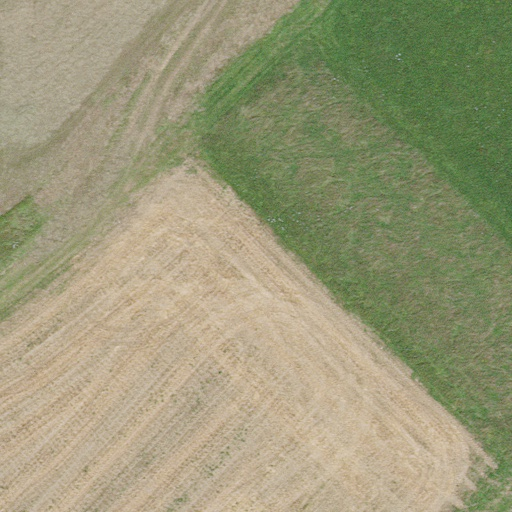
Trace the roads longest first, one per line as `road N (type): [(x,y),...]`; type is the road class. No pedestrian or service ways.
road 1 (track): [(0,294),(72,236),(311,0)]
road 2 (track): [(121,181),(146,97),(212,0)]
